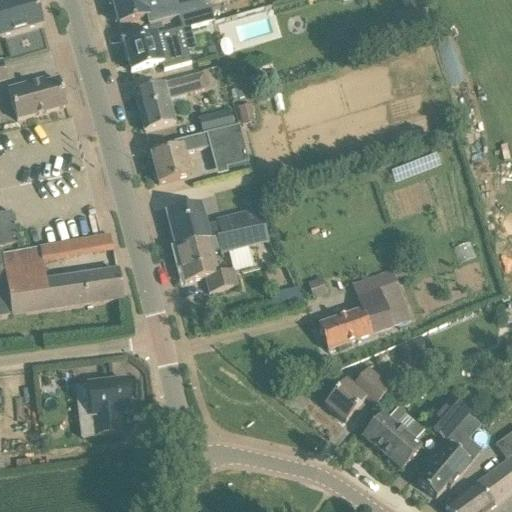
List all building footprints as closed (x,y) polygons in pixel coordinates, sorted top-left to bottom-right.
[(0,39),(42,27),(34,0),(25,0),(0,7),(0,39)] [(203,13),(199,0),(111,0),(119,27),(148,19),(150,27),(186,18),(203,13)] [(403,0),(401,1),(405,13),(419,9),(416,0),(403,0)] [(430,7),(396,16),(402,38),(436,29),(430,7)] [(177,21),(180,33),(214,24),(210,12),(177,21)] [(125,62),(128,61),(131,74),(163,66),(165,74),(192,66),(188,54),(181,55),(176,33),(157,38),(124,46),(125,50),(122,51),(125,62)] [(450,88),(465,83),(449,37),(433,43),(450,88)] [(274,76),(261,80),(264,93),(278,89),(274,76)] [(203,77),(134,96),(145,135),(175,127),(168,100),(206,91),(203,77)] [(66,109),(59,83),(32,90),(31,86),(9,92),(17,123),(66,109)] [(234,89),(237,101),(255,96),(251,84),(234,89)] [(236,110),(240,128),(256,124),(252,106),(236,110)] [(231,111),(198,120),(202,135),(235,126),(231,111)] [(149,151),(155,173),(153,176),(155,182),(157,183),(158,187),(189,179),(183,156),(215,148),(221,171),(248,163),(238,126),(203,136),(203,137),(163,147),(149,151)] [(199,207),(166,216),(175,252),(209,242),(199,207)] [(265,227),(261,211),(213,224),(217,240),(265,227)] [(0,248),(17,245),(11,214),(0,216),(0,248)] [(217,240),(209,242),(175,252),(184,287),(205,281),(209,297),(238,290),(233,273),(218,278),(212,253),(220,251),(222,257),(270,244),(265,227),(217,240)] [(47,300),(46,289),(42,267),(40,249),(2,256),(9,306),(47,300)] [(119,274),(69,282),(69,286),(46,289),(47,300),(9,306),(2,256),(0,256),(0,321),(11,320),(123,303),(119,274)] [(411,325),(393,273),(353,288),(362,313),(318,328),(327,354),(411,325)] [(426,338),(414,343),(420,357),(432,353),(426,338)] [(390,392),(367,372),(353,390),(345,384),(325,408),(346,425),(365,402),(375,410),(390,392)] [(88,388),(92,419),(80,420),(82,441),(123,436),(121,416),(130,415),(126,383),(88,388)] [(469,416),(452,402),(427,431),(444,445),(469,416)] [(381,417),(362,440),(402,473),(420,451),(381,417)] [(511,436),(495,448),(506,463),(511,458),(511,436)] [(444,445),(423,469),(428,474),(417,487),(435,502),(446,489),(449,492),(470,467),(444,445)] [(490,511),(511,496),(511,462),(445,511),(446,511),(490,511)]
